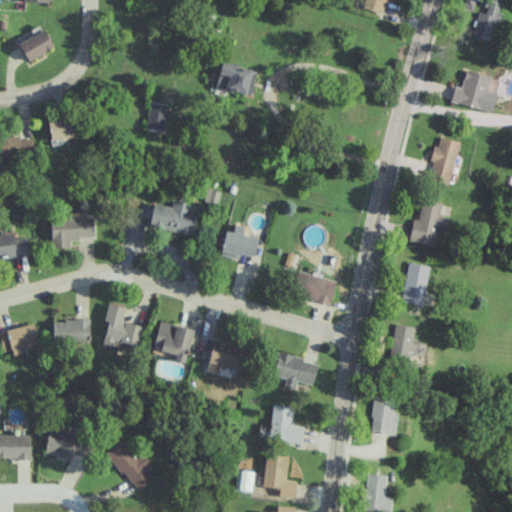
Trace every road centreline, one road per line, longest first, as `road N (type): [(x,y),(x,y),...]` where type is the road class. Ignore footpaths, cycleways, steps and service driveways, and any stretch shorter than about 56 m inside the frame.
road 1 (tertiary): [(328,511),(366,251),(430,0)]
road 2 (residential): [(351,339),(120,272),(0,298)]
road 3 (residential): [(0,100),(44,92),(79,65),(89,0)]
